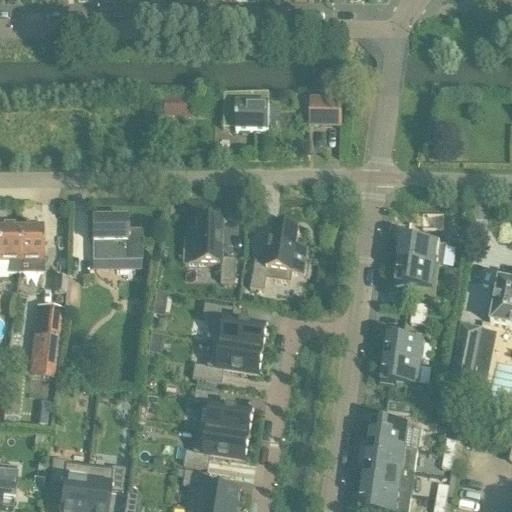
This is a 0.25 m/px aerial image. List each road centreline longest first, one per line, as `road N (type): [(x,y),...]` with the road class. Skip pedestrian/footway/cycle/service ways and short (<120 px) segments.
road 1 (residential): [(0,27),(394,29)]
road 2 (residential): [(0,181),(377,176)]
road 3 (residential): [(325,511),(377,176)]
road 4 (residential): [(377,176),(394,29)]
road 5 (residential): [(511,179),(377,176)]
